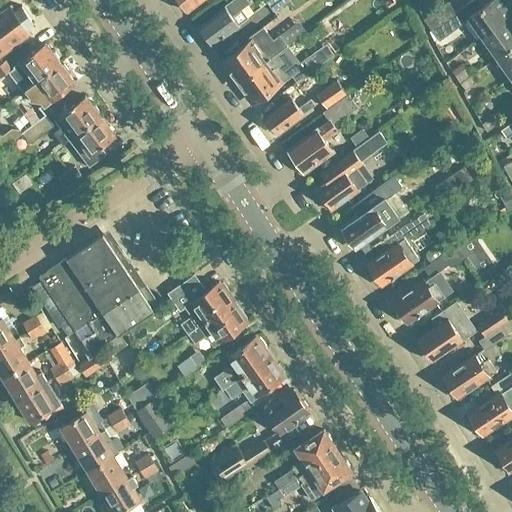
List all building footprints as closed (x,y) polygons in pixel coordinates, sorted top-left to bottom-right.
[(179,0),(180,1),(179,3),(182,7),(184,7),(187,10),(200,0),(179,0)] [(248,17),(242,8),(249,2),(247,0),(233,0),(198,26),(211,44),(248,17)] [(265,0),(266,0),(273,10),(287,0),(265,0)] [(483,36),(511,16),(511,12),(503,0),(491,0),(469,16),(483,36)] [(424,19),(431,29),(455,12),(448,2),(424,19)] [(0,54),(30,32),(26,27),(33,22),(21,6),(15,11),(11,6),(0,14),(0,54)] [(463,23),(455,12),(431,29),(439,40),(463,23)] [(497,56),(511,46),(511,16),(483,36),(497,56)] [(239,80),(278,51),(287,44),(280,34),(273,39),(263,26),(248,38),(250,40),(224,60),(225,61),(224,64),(229,72),(232,71),(239,80)] [(24,89),(61,61),(59,59),(59,56),(56,52),(53,51),(46,41),(13,66),(14,67),(12,68),(6,59),(0,63),(0,76),(8,71),(22,90),(24,88),(24,89)] [(324,43),(307,56),(289,70),(296,80),(332,54),(324,43)] [(511,76),(511,46),(497,56),(511,76)] [(253,101),(288,75),(278,62),(283,58),(278,51),(239,80),(245,88),(244,91),(249,98),(251,98),(253,101)] [(76,82),(68,71),(68,68),(65,63),(62,63),(61,61),(24,89),(29,95),(29,98),(40,100),(43,104),(50,99),(51,100),(76,82)] [(455,76),(461,83),(471,75),(466,68),(455,76)] [(477,83),(471,75),(461,83),(466,90),(477,83)] [(328,106),(347,92),(337,79),(318,93),(328,106)] [(334,149),(326,138),(338,130),(333,122),(357,105),(348,92),(323,111),(329,120),(289,149),(296,159),(295,163),(300,169),(303,168),(305,171),(334,149)] [(62,143),(69,138),(101,115),(99,112),(99,110),(96,105),(93,105),(86,94),(53,118),(60,127),(54,132),(62,143)] [(304,113),(316,104),(313,100),(309,103),(308,100),(299,106),(293,97),(265,117),(269,123),(267,125),(273,132),(275,131),(277,133),(305,113),(304,113)] [(456,111),(443,119),(447,126),(460,117),(456,111)] [(29,143),(53,125),(45,114),(21,132),(22,133),(29,143)] [(101,146),(116,135),(108,124),(108,121),(104,117),(102,116),(101,115),(69,138),(89,166),(106,153),(101,146)] [(498,123),(492,116),(482,123),(487,131),(498,123)] [(511,121),(500,129),(506,138),(511,133),(511,121)] [(363,127),(349,137),(356,146),(370,136),(363,127)] [(0,148),(22,133),(21,132),(19,128),(12,128),(3,134),(0,134),(0,148)] [(319,172),(325,181),(316,188),(323,198),(321,200),(327,208),(329,206),(332,210),(361,189),(359,187),(373,177),(361,160),(387,141),(379,129),(370,136),(356,146),(319,172)] [(74,165),(58,176),(66,187),(82,176),(74,165)] [(464,165),(448,176),(457,188),(472,177),(464,165)] [(360,245),(364,252),(384,238),(385,239),(403,226),(398,218),(409,210),(396,191),(402,187),(394,176),(351,206),(358,215),(342,226),(356,247),(360,245)] [(403,226),(385,239),(391,247),(368,263),(375,273),(375,276),(378,280),(380,281),(382,284),(420,258),(406,239),(430,222),(423,212),(403,226)] [(47,310),(121,260),(103,232),(39,275),(42,279),(31,286),(47,310)] [(474,233),(456,245),(464,257),(467,255),(479,273),(494,263),(474,233)] [(425,254),(425,255),(425,256),(425,257),(426,258),(426,259),(427,259),(428,260),(429,260),(430,260),(431,261),(432,260),(447,251),(447,250),(448,249),(448,248),(448,247),(448,246),(448,245),(447,244),(447,243),(446,243),(445,242),(444,242),(444,241),(443,241),(442,241),(441,241),(440,242),(427,251),(426,252),(425,253),(425,254)] [(431,275),(455,259),(457,262),(464,257),(456,245),(425,267),(431,275)] [(103,309),(138,285),(121,260),(47,310),(51,316),(54,315),(67,335),(89,320),(103,310),(103,309)] [(408,321),(446,296),(434,278),(430,280),(428,277),(394,300),(400,310),(400,313),(404,319),(406,318),(408,321)] [(198,324),(232,301),(227,292),(228,291),(222,281),(220,283),(218,281),(197,295),(191,286),(174,297),(180,307),(184,304),(191,315),(180,323),(187,333),(192,329),(199,325),(198,324)] [(91,352),(101,346),(120,332),(155,310),(138,285),(103,309),(103,310),(89,320),(95,329),(81,338),(91,352)] [(456,299),(431,317),(437,325),(419,337),(433,358),(477,328),(456,299)] [(212,345),(246,321),(245,319),(247,317),(240,308),(238,309),(232,301),(198,324),(199,325),(192,329),(187,333),(194,342),(205,334),(212,345)] [(486,335),(509,319),(502,309),(479,325),(486,335)] [(0,347),(20,336),(6,313),(0,317),(0,347)] [(24,322),(28,330),(41,322),(37,315),(24,322)] [(511,319),(480,341),(485,349),(511,331),(511,319)] [(45,329),(41,322),(28,330),(33,337),(45,329)] [(108,356),(128,343),(120,332),(101,346),(108,356)] [(270,354),(265,346),(266,345),(260,335),(258,337),(256,334),(228,354),(235,365),(230,369),(236,378),(270,354)] [(29,360),(21,346),(25,344),(20,336),(0,347),(0,371),(3,376),(29,360)] [(459,396),(489,376),(496,371),(487,357),(484,359),(479,352),(445,375),(451,385),(450,387),(454,392),(456,392),(459,396)] [(256,394),(285,375),(283,372),(285,371),(278,361),(276,362),(270,354),(236,378),(243,387),(248,383),(256,394)] [(56,375),(69,367),(64,358),(51,366),(56,375)] [(47,379),(42,372),(38,374),(29,360),(3,376),(16,398),(47,379)] [(73,373),(69,367),(56,375),(60,382),(73,374),(73,373)] [(484,434),(511,414),(511,398),(510,395),(506,398),(502,393),(511,386),(511,371),(492,385),(497,394),(469,412),(476,422),(476,425),(479,430),(481,430),(484,434)] [(63,406),(47,379),(16,398),(30,420),(43,412),(45,417),(63,406)] [(148,383),(128,395),(136,409),(156,396),(148,383)] [(279,432),(308,411),(306,409),(307,405),(304,400),(300,399),(294,390),(275,403),(274,401),(258,413),(265,424),(271,420),(279,432)] [(171,423),(155,398),(136,410),(139,417),(151,436),(171,423)] [(245,400),(220,418),(227,427),(252,409),(245,400)] [(121,408),(108,416),(113,424),(126,416),(121,408)] [(75,447),(105,429),(99,420),(95,422),(87,409),(61,425),(75,447)] [(113,424),(117,431),(139,417),(136,410),(126,416),(113,424)] [(75,447),(88,469),(114,453),(105,439),(109,437),(109,436),(105,429),(75,447)] [(279,489),(338,449),(333,442),(334,441),(329,433),(326,432),(323,429),(296,447),(304,460),(292,468),(293,470),(274,482),(279,489)] [(511,469),(511,438),(496,449),(502,458),(499,460),(506,470),(508,468),(510,471),(511,469)] [(225,478),(271,449),(264,439),(243,453),(237,444),(213,459),(225,478)] [(325,488),(351,471),(349,468),(350,465),(344,456),(343,457),(338,449),(279,489),(284,496),(302,485),(311,499),(326,490),(325,488)] [(131,473),(127,465),(122,468),(114,453),(88,469),(101,491),(131,473)] [(136,462),(140,468),(153,460),(149,454),(136,462)] [(158,469),(153,460),(140,468),(145,477),(158,469)] [(117,511),(141,498),(133,485),(137,482),(131,473),(101,491),(114,511),(117,511)] [(368,511),(377,507),(368,493),(365,495),(360,488),(328,509),(330,511),(368,511)] [(209,490),(189,502),(195,511),(197,511),(216,501),(209,490)]
